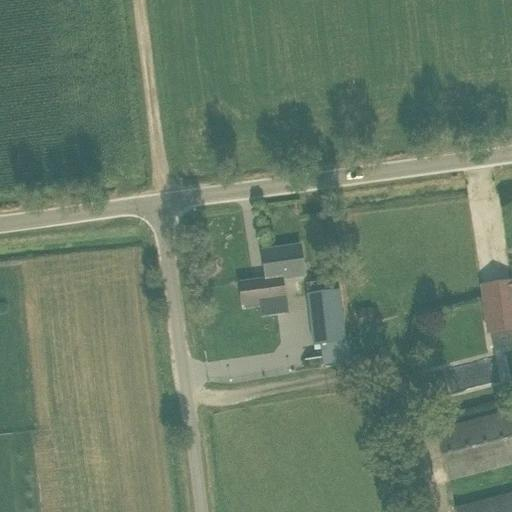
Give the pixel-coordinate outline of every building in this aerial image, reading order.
[(240,285),(242,305),(281,300),(278,280),(304,276),(300,247),(262,253),(266,281),(240,285)] [(202,270),(208,277),(215,271),(209,264),(202,270)] [(511,281),(482,286),(493,349),(511,345),(511,281)] [(304,298),(312,348),(343,343),(336,294),(304,298)] [(370,307),(355,311),(360,327),(374,323),(370,307)] [(511,411),(434,431),(447,484),(511,467),(511,411)] [(456,511),(511,511),(511,493),(455,508),(456,511)]
